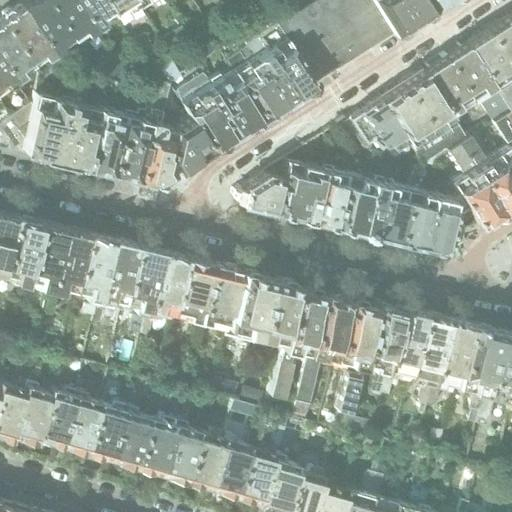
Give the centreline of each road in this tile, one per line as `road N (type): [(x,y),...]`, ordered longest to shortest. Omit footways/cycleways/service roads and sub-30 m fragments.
road 1 (residential): [(152,211),(483,0)]
road 2 (residential): [(432,277),(152,211)]
road 3 (residential): [(152,211),(0,175)]
road 4 (residential): [(0,473),(138,511)]
